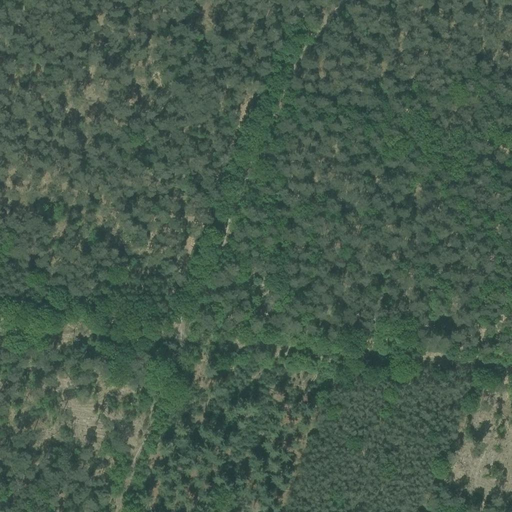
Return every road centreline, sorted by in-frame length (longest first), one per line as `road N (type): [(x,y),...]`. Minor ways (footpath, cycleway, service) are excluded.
road 1 (track): [(181,334),(296,61),(350,0)]
road 2 (track): [(181,334),(511,363)]
road 3 (track): [(119,505),(181,334)]
road 4 (track): [(181,334),(12,318)]
